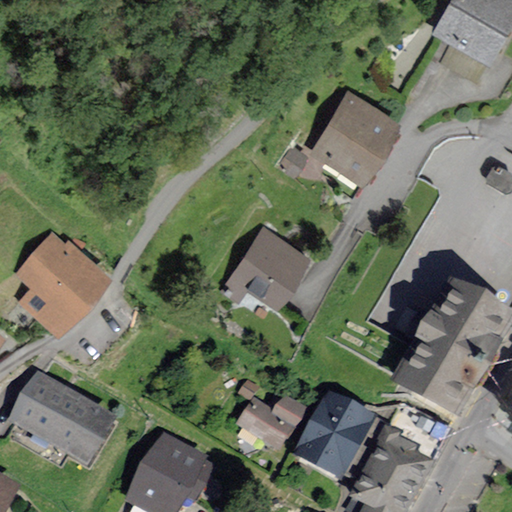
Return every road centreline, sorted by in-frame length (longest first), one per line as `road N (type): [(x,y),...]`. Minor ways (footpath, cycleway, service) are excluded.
road 1 (unclassified): [(0,371),(86,321),(198,173),(261,117),(308,55),(373,0)]
road 2 (residential): [(319,290),(419,150),(476,129),(511,142)]
